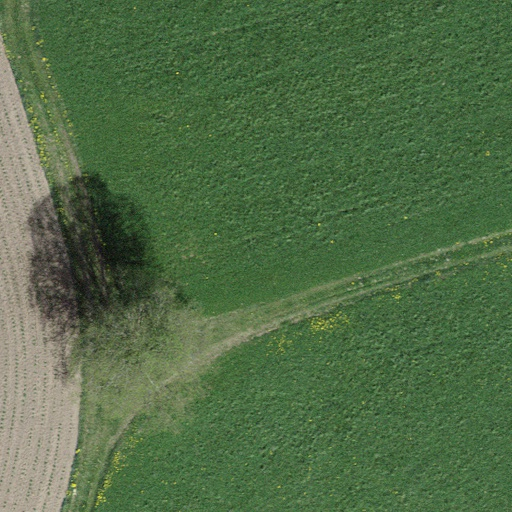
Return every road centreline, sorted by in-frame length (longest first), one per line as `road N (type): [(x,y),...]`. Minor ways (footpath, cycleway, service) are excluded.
road 1 (track): [(511,240),(110,383)]
road 2 (track): [(110,383),(97,284),(13,0)]
road 3 (track): [(76,511),(110,383)]
